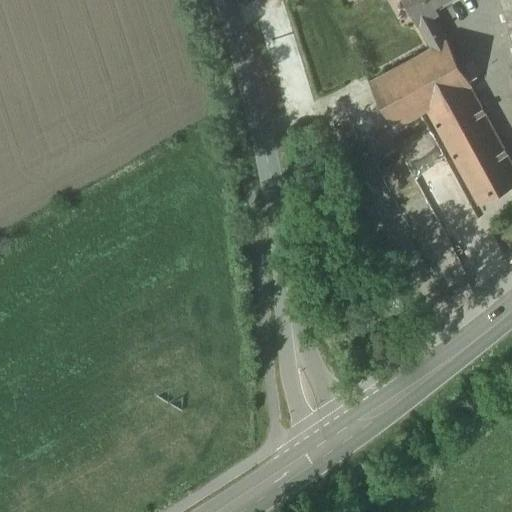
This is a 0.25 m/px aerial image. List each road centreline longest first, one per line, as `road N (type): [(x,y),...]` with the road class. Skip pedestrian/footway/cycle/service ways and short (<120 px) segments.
road 1 (tertiary): [(332,441),(297,362),(266,150),(226,0)]
road 2 (primary): [(332,441),(511,309)]
road 3 (primary): [(224,511),(332,441)]
